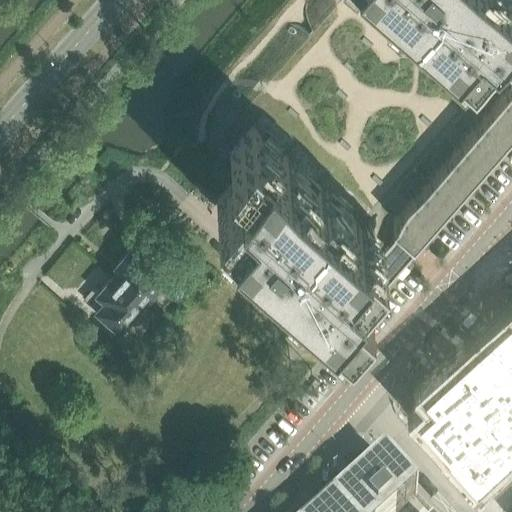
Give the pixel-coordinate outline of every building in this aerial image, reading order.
[(206,99),(200,109),(238,142),(230,152),(246,166),(216,200),(222,204),(241,221),(254,233),(266,244),(273,250),(292,266),(311,283),(324,295),(343,311),(348,316),(389,270),(395,263),(401,256),(406,250),(416,240),(417,239),(511,129),(511,0),(290,0),(289,2),(218,83),(209,93),(206,99)] [(167,274),(151,261),(136,248),(134,251),(130,248),(117,263),(121,266),(111,276),(142,303),(150,293),(164,305),(171,296),(157,284),(167,274)] [(171,269),(179,259),(173,254),(169,252),(162,261),(171,269)] [(111,276),(100,289),(98,291),(102,294),(96,301),(100,305),(98,308),(108,317),(106,319),(118,330),(126,320),(140,333),(148,323),(134,312),(142,303),(111,276)] [(511,295),(402,402),(489,501),(511,481),(511,295)] [(383,460),(382,461),(383,462),(362,481),(356,475),(347,483),(352,490),(327,511),(399,511),(416,497),(402,481),(401,482),(397,477),(398,476),(383,460)]
